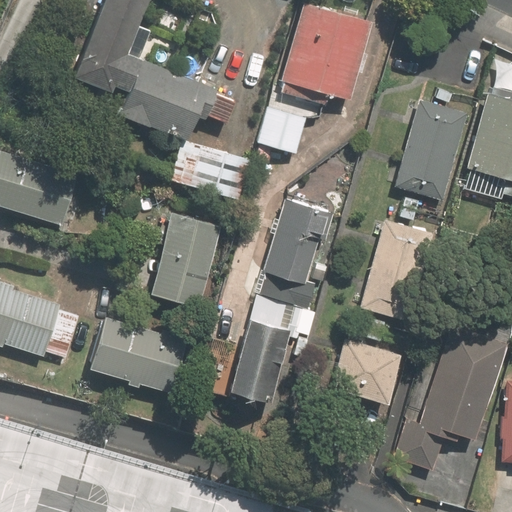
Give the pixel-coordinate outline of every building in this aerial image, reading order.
[(242,90),(141,52),(152,22),(142,18),(148,0),(103,0),(77,71),(126,90),(119,108),(187,134),(197,109),(230,122),(242,90)] [(376,14),(325,0),(303,0),(282,76),(352,96),(376,14)] [(511,90),(491,85),(470,159),(511,170),(511,90)] [(471,108),(421,94),(396,180),(445,195),(471,108)] [(307,114),(270,103),(259,139),(296,150),(307,114)] [(232,191),(241,151),(182,137),(172,177),(232,191)] [(3,142),(0,149),(0,196),(65,218),(81,168),(3,142)] [(261,293),(304,304),(307,292),(315,294),(319,279),(308,276),(319,237),(328,239),(337,206),(289,193),(261,293)] [(203,301),(223,219),(172,208),(153,289),(203,301)] [(436,229),(386,216),(362,303),(411,317),(436,229)] [(0,336),(46,350),(47,346),(67,353),(80,311),(59,305),(62,298),(0,278),(0,336)] [(304,304),(261,293),(230,383),(272,395),(289,334),(309,339),(318,308),(304,304)] [(89,359),(131,374),(130,377),(142,382),(143,378),(171,387),(191,330),(165,321),(163,326),(107,307),(89,359)] [(478,431),(510,338),(454,319),(420,418),(411,415),(398,453),(434,465),(446,430),(458,434),(461,426),(478,431)] [(403,348),(348,334),(336,382),(391,395),(403,348)] [(511,374),(508,374),(501,472),(511,473),(511,374)] [(0,511),(312,511),(313,509),(0,419),(0,511)]
